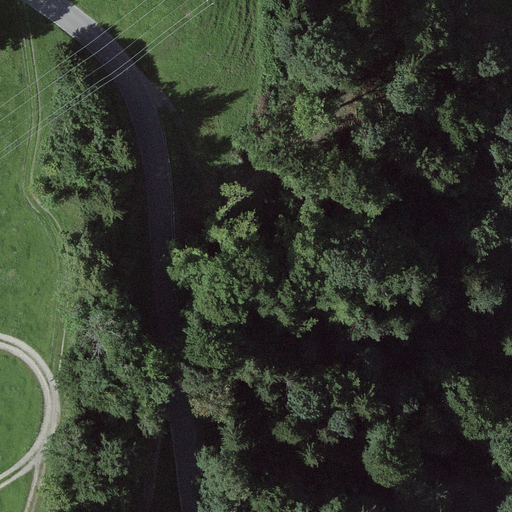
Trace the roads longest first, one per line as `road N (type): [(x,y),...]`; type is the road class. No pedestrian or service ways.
road 1 (tertiary): [(40,0),(105,47),(133,79),(156,155),(193,511)]
road 2 (track): [(397,0),(387,38),(309,111),(267,133),(191,131),(133,79)]
